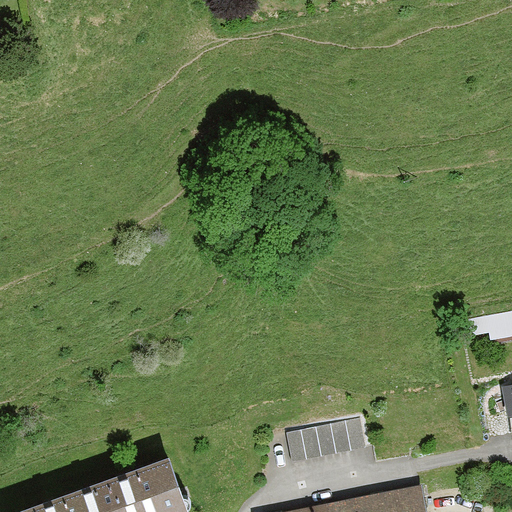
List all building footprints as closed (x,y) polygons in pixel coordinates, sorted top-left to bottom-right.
[(490,340),(511,336),(511,310),(464,318),(467,335),(489,331),(490,340)] [(511,413),(511,384),(503,386),(508,414),(511,413)] [(286,432),(292,460),(366,446),(360,418),(286,432)] [(9,511),(167,511),(187,505),(169,454),(9,511)] [(428,511),(423,485),(280,511),(428,511)]
